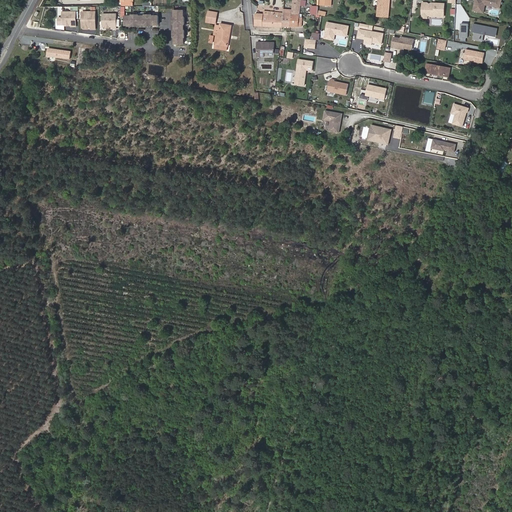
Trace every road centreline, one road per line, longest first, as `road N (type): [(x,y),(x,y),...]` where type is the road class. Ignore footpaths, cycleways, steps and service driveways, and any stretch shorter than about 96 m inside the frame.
road 1 (residential): [(21,28),(175,52)]
road 2 (residential): [(350,64),(484,99)]
